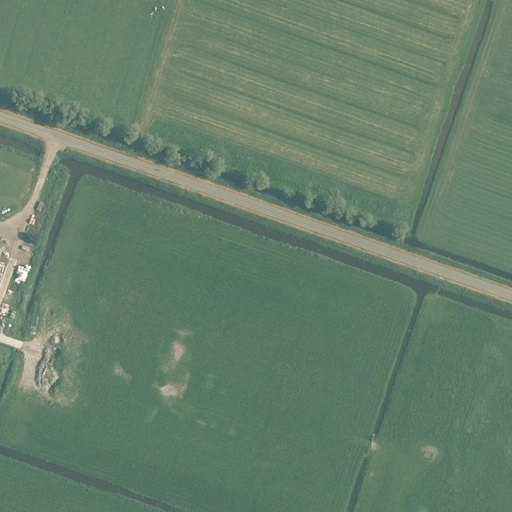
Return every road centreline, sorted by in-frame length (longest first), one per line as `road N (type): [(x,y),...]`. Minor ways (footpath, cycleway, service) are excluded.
road 1 (unclassified): [(511,298),(0,117)]
road 2 (track): [(0,290),(57,136)]
